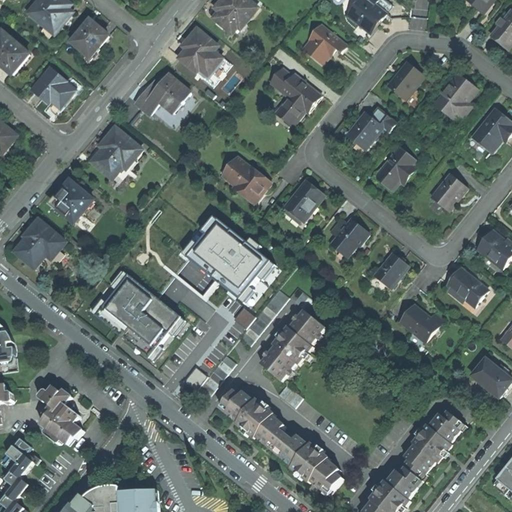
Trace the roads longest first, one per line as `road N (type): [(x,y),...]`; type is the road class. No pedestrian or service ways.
road 1 (residential): [(294,511),(0,274)]
road 2 (residential): [(511,86),(456,46),(402,40),(314,149)]
road 3 (residential): [(314,149),(326,170),(422,250),(441,255)]
road 4 (residential): [(67,145),(153,43)]
